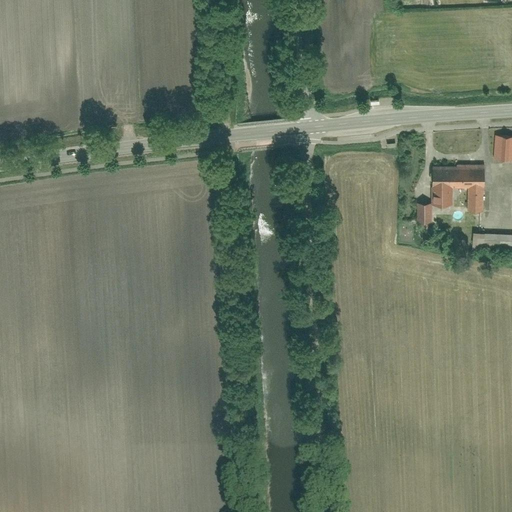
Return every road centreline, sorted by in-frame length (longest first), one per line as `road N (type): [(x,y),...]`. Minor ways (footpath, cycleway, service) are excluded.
road 1 (unclassified): [(307,128),(325,511)]
road 2 (unclassified): [(235,511),(214,137)]
road 3 (tertiary): [(0,166),(214,137)]
road 4 (tertiary): [(307,128),(511,111)]
road 5 (residential): [(301,0),(307,128)]
